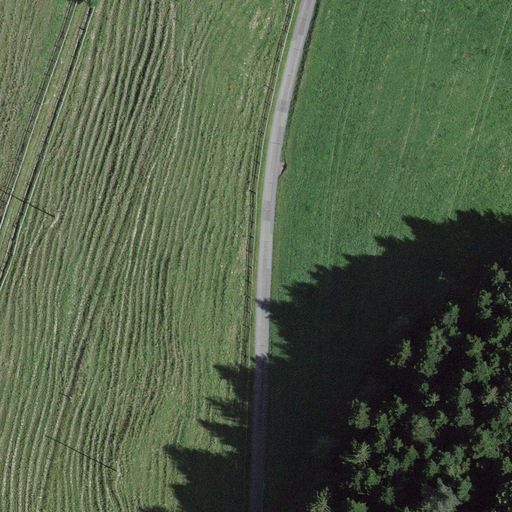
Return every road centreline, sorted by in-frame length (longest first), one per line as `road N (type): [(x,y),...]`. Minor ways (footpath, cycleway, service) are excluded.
road 1 (unclassified): [(258,511),(272,174),(308,0)]
road 2 (track): [(0,235),(76,0)]
